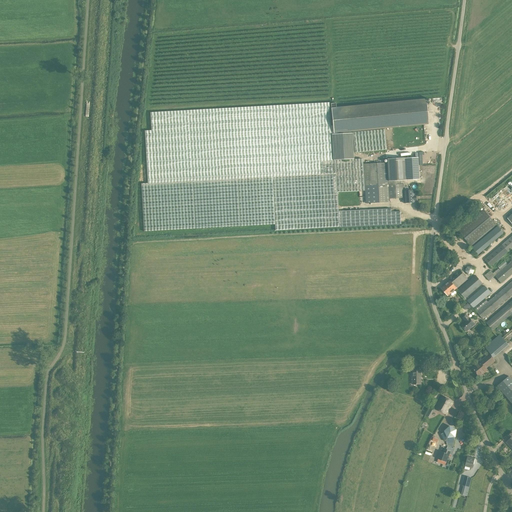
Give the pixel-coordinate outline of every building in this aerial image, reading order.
[(334,133),(337,133),(428,124),(426,99),(331,108),(334,133)] [(338,160),(333,160),(330,102),(150,111),(151,129),(144,130),(147,182),(140,183),(143,231),(275,224),(275,229),(401,224),(400,213),(401,213),(401,210),(400,210),(340,213),(338,160)] [(92,104),(85,103),(84,117),(91,118),(92,104)] [(355,153),(387,150),(386,129),(353,132),(355,153)] [(352,133),(332,134),(333,160),(353,159),(352,133)] [(403,158),(388,159),(389,181),(402,180),(405,180),(403,158)] [(418,158),(403,158),(405,180),(419,179),(418,158)] [(387,163),(377,163),(364,164),(366,203),(389,202),(389,198),(398,198),(403,198),(403,190),(402,180),(389,181),(388,181),(387,163)] [(412,190),(403,191),(404,203),(415,202),(415,200),(416,200),(416,199),(417,198),(416,197),(415,196),(414,196),(414,194),(412,194),(412,190)] [(471,246),(497,225),(485,210),(459,231),(471,246)] [(473,248),(479,255),(504,233),(498,226),(473,248)] [(87,230),(79,229),(77,240),(85,242),(87,230)] [(491,267),(511,248),(511,236),(485,260),(491,267)] [(511,261),(495,276),(501,283),(511,274),(511,261)] [(465,271),(468,275),(473,274),(475,270),(472,266),(467,267),(465,271)] [(457,289),(467,280),(468,279),(461,271),(450,280),(450,281),(442,288),(448,296),(457,288),(457,289)] [(458,290),(466,298),(483,284),(476,275),(458,290)] [(485,286),(468,301),(483,319),(511,294),(511,281),(486,304),(483,301),(491,293),(485,286)] [(493,330),(511,314),(511,301),(487,323),(493,330)] [(467,332),(475,325),(470,319),(469,319),(466,316),(463,318),(466,322),(462,325),(467,332)] [(511,328),(503,337),(508,342),(511,337),(511,328)] [(508,344),(500,335),(485,347),(493,357),(508,344)] [(473,368),(476,372),(480,376),(484,372),(485,373),(488,370),(486,368),(496,361),(490,354),(481,361),(481,362),(473,368)] [(411,369),(411,372),(411,373),(412,373),(412,385),(421,384),(421,369),(411,369)] [(511,379),(509,376),(498,385),(511,402),(511,379)] [(446,414),(453,401),(442,395),(435,409),(446,414)] [(457,430),(451,426),(446,431),(446,432),(442,435),(445,441),(455,440),(455,437),(456,437),(457,430)] [(454,449),(448,447),(447,450),(444,449),(443,453),(440,452),(438,459),(447,462),(449,454),(452,455),(454,449)] [(468,457),(466,463),(466,465),(469,466),(469,467),(472,468),(473,465),(474,465),(475,459),(468,457)] [(468,495),(472,478),(464,476),(462,485),(463,486),(462,490),(463,490),(462,494),(468,495)]
